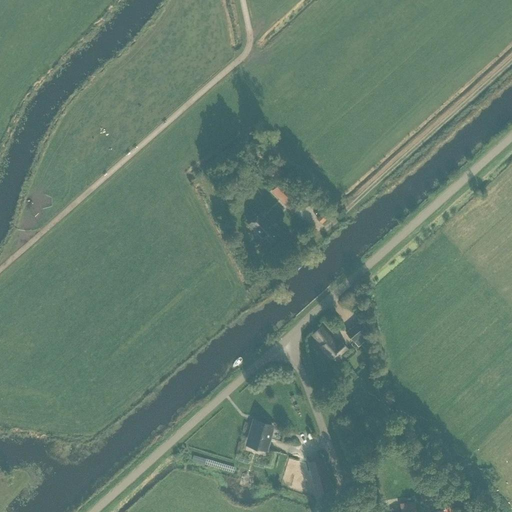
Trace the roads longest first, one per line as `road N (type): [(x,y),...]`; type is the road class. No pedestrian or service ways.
road 1 (unclassified): [(281,344),(511,136)]
road 2 (unclassified): [(99,511),(281,344)]
road 3 (unclassified): [(334,216),(511,59)]
road 4 (unclassified): [(345,511),(302,375),(281,344)]
